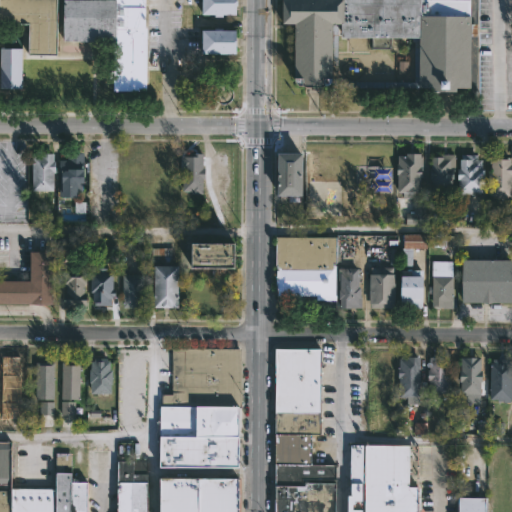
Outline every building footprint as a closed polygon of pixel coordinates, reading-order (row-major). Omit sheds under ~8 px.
[(0,0),(57,0),(57,56),(29,55),(29,24),(2,24),(2,22),(0,22),(0,0)] [(144,0),(144,91),(111,90),(112,62),(116,62),(117,41),(62,40),(62,0),(144,0)] [(233,0),(233,15),(219,15),(219,16),(200,16),(200,0),(233,0)] [(467,0),(467,15),(469,15),(469,22),(471,22),(471,35),(469,35),(468,88),(456,88),(456,92),(436,92),(436,88),(418,87),(419,37),(403,36),(403,42),(389,41),(389,47),(368,47),(368,37),(341,36),(341,22),(333,22),(332,87),(312,86),(312,91),(298,90),(298,82),(292,82),(293,22),(281,22),(281,0),(467,0)] [(234,31),(233,54),(218,54),(218,56),(209,56),(209,54),(199,54),(199,30),(234,31)] [(0,88),(0,48),(20,48),(19,88),(0,88)] [(77,59),(77,91),(27,91),(27,75),(22,75),(22,59),(77,59)] [(398,73),(406,74),(406,62),(399,62),(398,73)] [(55,154),(55,162),(57,162),(55,192),(33,191),(34,154),(55,154)] [(85,164),(85,171),(86,171),(86,185),(73,185),(73,190),(60,190),(61,171),(70,172),(70,154),(85,154),(85,164)] [(205,154),(204,193),(193,193),(193,190),(183,190),(184,157),(198,158),(198,154),(205,154)] [(423,154),(423,157),(425,157),(425,178),(422,178),(422,192),(420,192),(420,196),(413,196),(413,199),(409,199),(409,197),(405,197),(405,191),(399,191),(399,166),(401,166),(401,157),(408,157),(408,154),(423,154)] [(296,192),(296,196),(293,196),(293,200),(283,200),(283,195),(276,195),(276,155),(301,155),(301,192),(296,192)] [(454,191),(432,191),(433,158),(443,158),(443,155),(456,155),(456,180),(454,180),(454,191)] [(479,156),(478,161),(484,161),(484,170),(488,170),(487,194),(460,193),(460,170),(461,170),(462,160),(463,160),(464,155),(479,156)] [(505,155),(504,158),(511,158),(511,199),(492,199),(493,155),(505,155)] [(428,203),(427,224),(408,223),(408,212),(411,213),(411,210),(414,210),(415,203),(428,203)] [(428,234),(428,248),(414,248),(414,266),(402,266),(402,247),(405,248),(406,233),(428,234)] [(330,297),(330,299),(325,299),(325,297),(303,297),(303,304),(294,304),(294,296),(277,296),(277,237),(339,237),(339,297),(330,297)] [(197,264),(195,264),(195,240),(239,240),(239,265),(197,264)] [(159,263),(169,263),(169,250),(152,249),(152,262),(159,262),(159,263)] [(55,253),(54,308),(0,305),(0,282),(32,283),(32,253),(55,253)] [(511,302),(488,302),(466,301),(467,258),(511,258),(511,302)] [(163,306),(157,306),(158,264),(183,264),(182,307),(163,306)] [(395,268),(395,273),(397,273),(397,303),(395,303),(395,307),(373,307),(373,303),(371,303),(371,273),(372,273),(373,266),(395,267),(395,268)] [(360,269),(360,287),(362,287),(362,298),(360,298),(361,307),(342,307),(342,280),(340,280),(340,268),(360,267),(360,269)] [(412,268),(412,271),(428,271),(427,300),(425,300),(425,308),(402,308),(402,273),(407,274),(407,268),(412,268)] [(108,269),(108,274),(115,274),(115,291),(117,291),(117,298),(114,298),(114,300),(110,300),(110,304),(95,304),(95,294),(92,294),(92,274),(98,274),(98,269),(108,269)] [(89,271),(88,285),(85,285),(85,295),(88,295),(88,309),(65,309),(65,295),(68,295),(68,285),(65,284),(65,270),(89,271)] [(145,307),(125,307),(124,274),(144,274),(145,307)] [(436,307),(434,307),(435,276),(459,277),(459,307),(436,307)] [(240,348),(241,466),(161,466),(162,394),(169,394),(170,348),(240,348)] [(315,434),(315,463),(336,463),(336,511),(277,511),(277,348),(323,348),(322,434),(315,434)] [(368,395),(349,395),(350,358),(361,358),(361,355),(368,355),(368,395)] [(381,402),(371,402),(371,381),(373,381),(373,356),(393,356),(393,393),(381,393),(381,402)] [(422,356),(420,404),(409,404),(409,397),(400,396),(401,357),(422,356)] [(483,357),(483,370),(484,370),(482,403),(463,403),(464,356),(483,357)] [(450,357),(450,370),(451,370),(449,393),(430,393),(431,380),(429,380),(432,357),(450,357)] [(109,358),(109,360),(111,360),(111,370),(114,370),(112,393),(93,393),(93,382),(92,382),(92,369),(93,369),(93,360),(96,360),(96,358),(100,358),(100,360),(106,360),(106,358),(109,358)] [(502,358),(502,362),(506,362),(507,358),(511,358),(511,402),(505,402),(505,400),(499,401),(499,399),(492,399),(492,362),(494,362),(494,358),(502,358)] [(25,395),(0,395),(0,360),(25,361),(25,395)] [(55,399),(37,399),(37,361),(56,362),(55,399)] [(81,362),(81,399),(63,398),(64,361),(81,362)] [(53,401),(40,401),(39,415),(53,416),(53,401)] [(61,401),(61,415),(75,414),(75,401),(61,401)] [(0,484),(0,490),(12,490),(12,511),(0,511),(0,441),(13,441),(12,485),(0,484)] [(410,445),(410,486),(418,486),(418,511),(349,511),(349,495),(352,495),(352,483),(349,483),(349,444),(410,445)] [(73,453),(73,472),(76,472),(75,481),(91,482),(91,511),(59,511),(60,472),(57,472),(57,453),(73,453)] [(143,460),(143,473),(146,473),(146,511),(116,511),(116,460),(143,460)] [(238,511),(159,511),(160,478),(239,479),(238,511)] [(490,511),(460,511),(461,497),(490,497),(490,511)]
